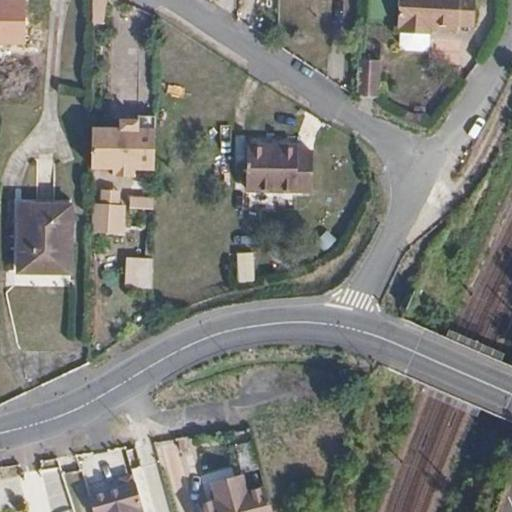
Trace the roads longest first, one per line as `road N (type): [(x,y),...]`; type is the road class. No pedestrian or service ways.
road 1 (residential): [(345,325),(424,165),(170,0)]
road 2 (tertiary): [(345,325),(260,324),(209,336),(82,407),(0,432)]
road 3 (tertiary): [(511,394),(345,325)]
road 4 (track): [(511,95),(464,184),(398,224)]
